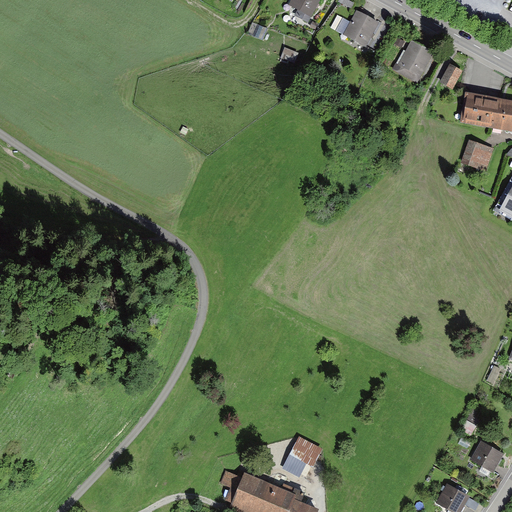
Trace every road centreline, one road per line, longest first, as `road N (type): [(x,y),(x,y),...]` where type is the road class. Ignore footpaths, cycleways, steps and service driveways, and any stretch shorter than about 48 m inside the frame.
road 1 (residential): [(0,134),(179,243),(201,273),(193,342),(133,437),(62,511)]
road 2 (secondary): [(511,65),(391,0)]
